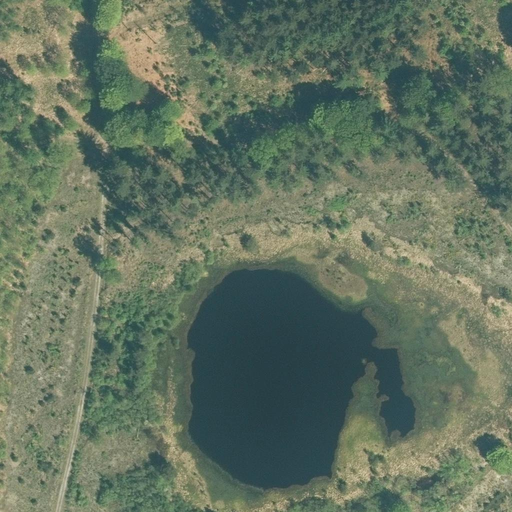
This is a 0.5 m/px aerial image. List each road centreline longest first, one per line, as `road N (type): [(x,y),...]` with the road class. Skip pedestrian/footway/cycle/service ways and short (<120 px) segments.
road 1 (track): [(56,511),(89,350),(107,142),(257,138),(397,109),(455,150),(511,222)]
road 2 (track): [(0,154),(51,141),(107,142),(97,0)]
road 3 (track): [(397,109),(511,58)]
